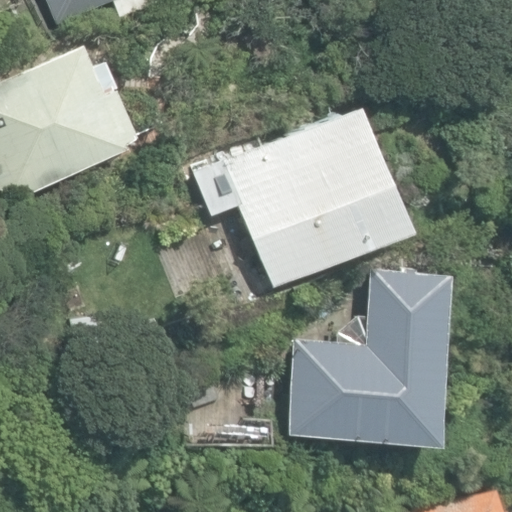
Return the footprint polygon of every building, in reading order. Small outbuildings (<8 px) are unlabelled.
[(46,0),(56,21),(102,0),(111,0),(119,16),(155,0),(46,0)] [(0,194),(3,201),(122,146),(121,142),(130,137),(107,87),(97,91),(72,39),(0,73),(0,194)] [(401,226),(348,101),(187,169),(205,213),(231,202),(265,283),(401,226)] [(280,428),(429,437),(440,271),(365,266),(360,338),(286,334),(280,428)] [(495,511),(488,483),(395,507),(396,511),(495,511)]
